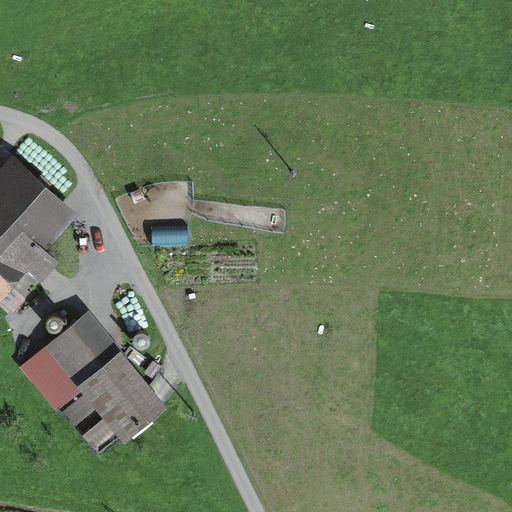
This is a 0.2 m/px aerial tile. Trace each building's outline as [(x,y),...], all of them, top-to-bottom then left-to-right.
[(69,207),(12,158),(0,171),(0,290),(12,301),(52,257),(37,244),(69,207)] [(148,189),(151,247),(192,245),(189,187),(148,189)] [(42,310),(38,312),(35,316),(34,320),(37,325),(41,327),(47,326),(51,322),(50,315),(47,312),(42,310)] [(108,349),(78,312),(13,366),(46,406),(69,388),(110,438),(151,404),(106,350),(108,349)] [(129,331),(125,333),(121,337),(121,341),(123,346),(127,348),(133,347),(137,343),(137,336),(134,333),(129,331)]
